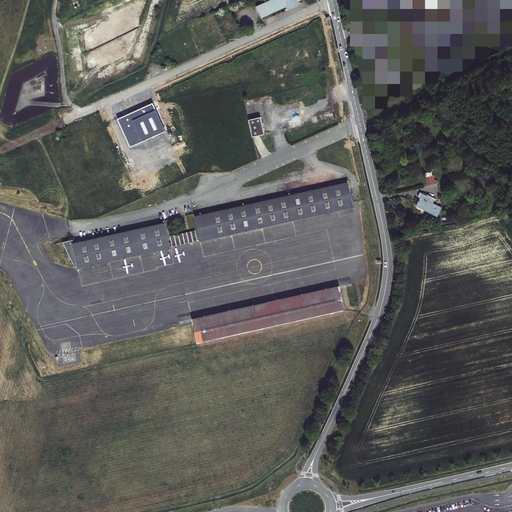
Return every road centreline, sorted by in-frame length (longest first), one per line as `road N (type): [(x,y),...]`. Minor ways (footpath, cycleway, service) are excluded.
road 1 (tertiary): [(328,427),(376,322),(388,262),(331,0)]
road 2 (unclassified): [(64,119),(330,0)]
road 3 (track): [(511,171),(461,144),(436,89),(359,123)]
road 4 (tertiary): [(511,466),(395,493)]
